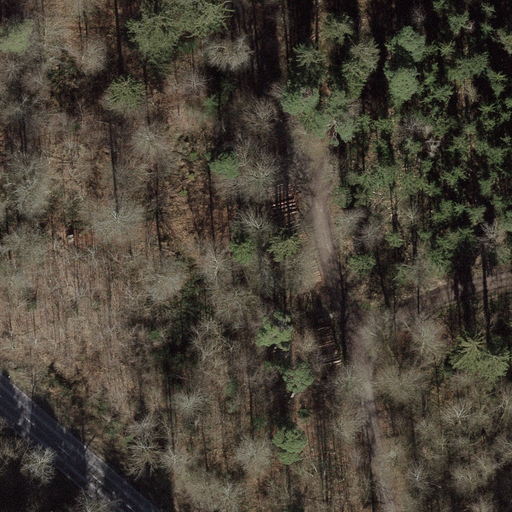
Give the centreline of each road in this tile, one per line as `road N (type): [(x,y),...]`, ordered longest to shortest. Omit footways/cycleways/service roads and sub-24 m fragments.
road 1 (track): [(411,0),(316,203),(359,341)]
road 2 (track): [(511,282),(359,341),(389,511)]
road 3 (track): [(316,203),(231,0)]
road 4 (tertiary): [(162,511),(0,376)]
